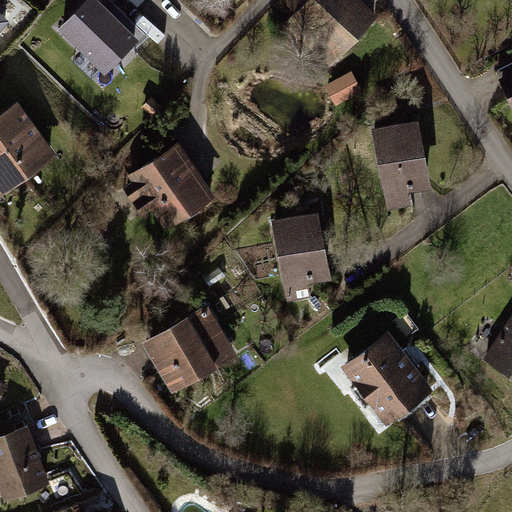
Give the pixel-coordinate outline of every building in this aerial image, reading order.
[(142,40),(98,0),(90,0),(60,32),(108,76),(142,40)] [(350,56),(387,13),(371,0),(291,0),(289,3),(350,56)] [(0,33),(9,23),(0,14),(0,33)] [(337,103),(365,90),(356,69),(327,81),(337,103)] [(30,101),(0,120),(0,190),(6,199),(68,156),(30,101)] [(435,118),(382,128),(399,211),(434,204),(431,189),(449,186),(435,118)] [(224,195),(190,139),(134,173),(138,180),(129,185),(148,215),(159,208),(172,228),(224,195)] [(330,209),(280,218),(294,299),(318,295),(316,282),(342,278),(330,209)] [(218,304),(154,343),(187,394),(250,355),(218,304)] [(511,326),(495,354),(511,365),(511,326)] [(401,331),(353,365),(398,430),(447,396),(401,331)] [(37,424),(0,436),(0,480),(7,502),(58,485),(37,424)]
